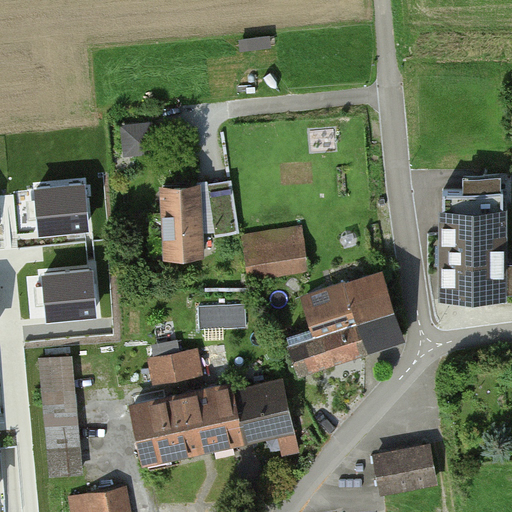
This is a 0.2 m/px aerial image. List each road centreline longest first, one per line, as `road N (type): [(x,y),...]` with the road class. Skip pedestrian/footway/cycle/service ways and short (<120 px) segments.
road 1 (unclassified): [(385,0),(426,346)]
road 2 (residential): [(426,346),(290,511)]
